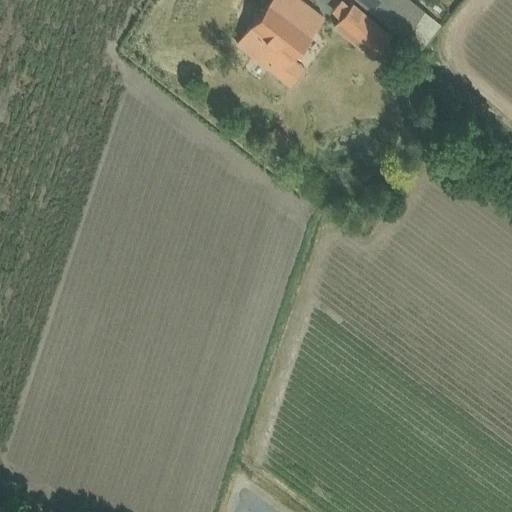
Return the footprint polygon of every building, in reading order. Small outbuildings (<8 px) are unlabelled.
[(322,15),(303,0),(269,0),(237,43),(290,84),(304,67),(290,56),(322,15)] [(423,9),(412,0),(359,0),(401,35),(423,9)] [(353,1),(337,21),(361,41),(369,31),(384,43),(392,33),(377,21),(374,19),(353,1)] [(275,127),(266,138),(269,140),(277,147),(279,145),(283,148),(288,142),(284,138),(286,136),(275,127)] [(269,140),(259,153),(272,163),(282,150),(277,147),(269,140)]
